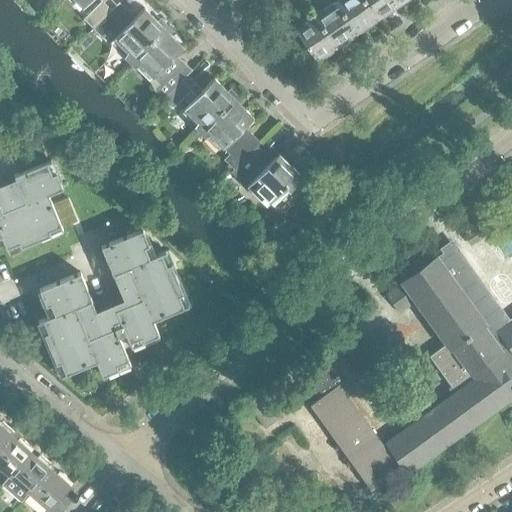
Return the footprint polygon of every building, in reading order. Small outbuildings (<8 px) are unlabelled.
[(268,0),(275,8),(286,0),(268,0)] [(358,32),(378,18),(365,0),(338,0),(337,1),(358,32)] [(365,0),(378,18),(399,4),(395,0),(365,0)] [(111,10),(104,2),(102,1),(84,19),(93,28),(111,10)] [(337,46),(358,32),(337,1),(316,15),(337,46)] [(131,62),(165,28),(144,8),(132,20),(124,13),(119,17),(121,19),(121,20),(126,25),(114,38),(127,51),(125,56),(131,62)] [(121,19),(119,17),(111,10),(93,28),(103,37),(121,20),(121,19)] [(317,60),(337,46),(316,15),(295,30),(317,60)] [(179,67),(172,59),(184,47),(165,28),(131,62),(135,66),(140,64),(153,77),(166,65),(172,71),(173,70),(174,72),(179,67)] [(181,79),(174,72),(173,70),(172,71),(154,88),(163,98),(181,79)] [(200,131),(234,98),(214,78),(202,90),(195,82),(189,88),(191,89),(196,95),(184,108),(197,121),(195,126),(200,131)] [(191,89),(189,88),(181,79),(163,98),(173,107),(191,89)] [(249,137),(241,130),(254,117),(234,98),(200,131),(205,136),(210,134),(223,147),(236,135),(242,141),(244,142),(249,137)] [(252,150),(244,142),(242,141),(224,159),(234,169),(252,150)] [(43,145),(11,158),(17,173),(49,160),(46,154),(44,148),(43,145)] [(279,154),(272,160),(257,145),(252,150),(234,169),(231,172),(251,192),(253,190),(268,205),(286,186),(290,190),(302,177),(279,154)] [(0,241),(3,240),(7,251),(60,229),(51,206),(46,194),(62,188),(50,160),(49,160),(17,173),(13,175),(18,188),(0,194),(0,241)] [(70,198),(51,206),(60,229),(73,224),(79,221),(80,221),(70,198)] [(142,229),(126,235),(101,246),(112,274),(115,273),(128,304),(96,317),(89,300),(92,299),(80,271),(39,289),(50,315),(38,320),(62,376),(95,361),(101,375),(130,363),(124,349),(159,334),(153,319),(187,304),(165,250),(154,255),(142,229)] [(502,313),(466,264),(453,246),(437,258),(436,257),(400,283),(401,284),(385,296),(398,314),(415,302),(446,344),(431,355),(453,386),(458,392),(484,373),(480,366),(500,351),(486,333),(497,325),(493,320),(502,313)] [(511,320),(508,323),(502,315),(503,314),(502,313),(493,320),(497,325),(486,333),(500,351),(480,366),(484,373),(458,392),(453,386),(457,392),(386,444),(408,474),(506,402),(503,398),(511,390),(511,320)] [(370,491),(400,469),(340,386),(343,383),(329,364),(307,380),(315,392),(318,389),(323,396),(309,406),(370,491)] [(276,420),(266,405),(264,403),(253,410),(254,413),(265,428),(276,420)] [(0,446),(13,431),(1,420),(0,420),(0,446)] [(0,467),(9,475),(33,448),(20,437),(18,440),(11,435),(14,432),(13,431),(0,446),(0,467)] [(39,454),(37,457),(31,451),(33,449),(33,448),(9,475),(29,492),(52,465),(39,454)] [(73,499),(64,491),(72,482),(59,471),(57,474),(50,468),(53,465),(52,465),(29,492),(49,509),(46,511),(61,511),(63,511),(73,499)]
